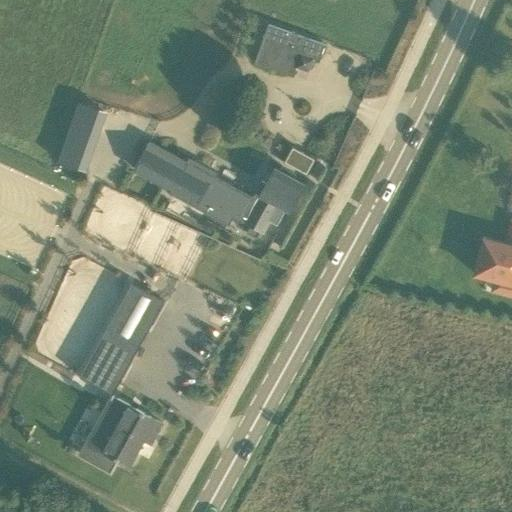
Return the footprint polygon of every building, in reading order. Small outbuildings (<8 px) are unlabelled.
[(255,62),(294,77),(297,67),(308,72),(313,60),(319,62),(322,53),(325,54),(328,46),(324,44),(324,45),(269,24),(255,61),(256,61),(255,62)] [(253,198),(232,187),(154,144),(140,179),(159,189),(164,177),(262,231),(277,205),(289,211),(303,185),(275,170),(267,185),(262,182),(253,198)] [(511,246),(507,245),(506,245),(484,239),(475,274),(508,283),(505,294),(511,295),(511,246)] [(131,277),(79,372),(111,391),(164,295),(131,277)] [(129,405),(118,425),(103,452),(129,467),(144,440),(151,444),(162,423),(136,409),(136,410),(129,405)] [(70,511),(37,496),(29,507),(26,511),(70,511)]
